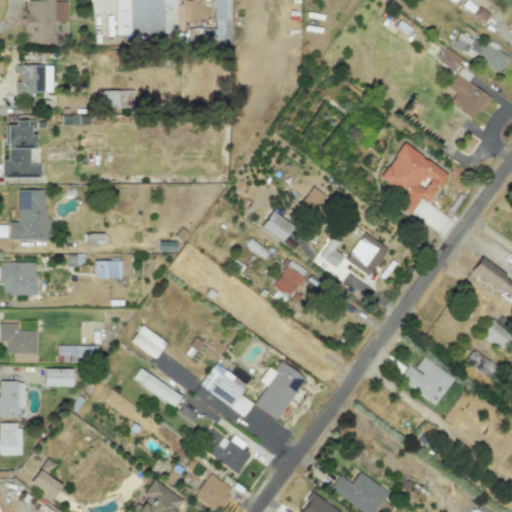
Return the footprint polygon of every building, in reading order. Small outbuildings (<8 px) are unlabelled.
[(49,21),(66,21),(65,1),(52,2),(52,0),(25,0),(26,9),(23,9),(24,42),(49,42),(49,21)] [(129,0),(162,0),(164,32),(132,33),(129,0)] [(227,0),(212,0),(213,28),(196,29),(196,44),(229,43),(227,0)] [(506,55),(494,50),(497,44),(484,39),(482,43),(456,31),(449,48),(498,71),(506,55)] [(489,96),(466,83),(474,68),(442,49),(434,61),(453,72),(445,87),(453,92),(446,104),(470,118),(475,110),(479,112),(489,96)] [(50,93),(50,65),(13,64),(13,78),(13,98),(28,98),(29,92),(50,93)] [(130,105),(130,97),(129,97),(129,90),(100,91),(100,106),(130,105)] [(0,177),(38,177),(38,164),(27,164),(27,148),(33,148),(33,134),(26,134),(26,120),(12,120),(12,125),(5,125),(5,160),(0,159),(0,177)] [(446,174),(401,142),(376,178),(398,194),(391,203),(406,214),(419,196),(426,201),(446,174)] [(297,204),(311,214),(323,196),(310,186),(297,204)] [(7,222),(6,239),(45,239),(45,190),(15,190),(15,222),(7,222)] [(278,243),(291,225),(269,210),(256,227),(278,243)] [(385,249),(361,232),(342,259),(366,276),(385,249)] [(331,249),(336,242),(330,237),(317,256),(333,267),(341,256),(331,249)] [(511,279),(477,257),(468,271),(511,300),(511,279)] [(118,261),(92,260),(91,278),(118,278),(118,261)] [(305,272),(288,260),(270,286),(287,297),(305,272)] [(34,262),(0,261),(0,283),(1,283),(1,294),(33,295),(34,262)] [(488,344),(491,341),(500,349),(511,337),(492,320),(478,335),(488,344)] [(34,331),(15,330),(16,324),(0,323),(0,341),(4,341),(4,353),(34,353),(34,331)] [(127,340),(152,358),(163,343),(139,325),(127,340)] [(95,346),(55,345),(55,361),(95,362),(95,346)] [(462,360),(487,378),(495,367),(470,349),(462,360)] [(450,378),(421,356),(412,368),(407,364),(397,378),(427,401),(438,387),(442,390),(450,378)] [(251,404),(274,420),(303,378),(278,360),(271,370),(274,372),(251,404)] [(197,385),(241,415),(250,403),(237,394),(249,377),(234,367),(230,374),(213,362),(197,385)] [(41,385),(69,386),(70,368),(42,368),(41,385)] [(130,378),(171,406),(178,396),(137,368),(130,378)] [(21,381),(0,380),(0,416),(20,417),(21,381)] [(0,422),(14,423),(14,428),(19,428),(18,454),(0,454),(0,422)] [(209,439),(213,441),(205,453),(234,474),(247,455),(214,432),(209,439)] [(50,498),(59,485),(36,469),(27,482),(50,498)] [(327,488),(359,511),(371,511),(386,493),(357,472),(348,483),(337,475),(327,488)] [(213,511),(214,511),(229,488),(206,474),(191,498),(213,511)] [(174,511),(182,501),(150,480),(141,494),(144,497),(134,511),(174,511)] [(337,511),(309,492),(295,511),(337,511)]
